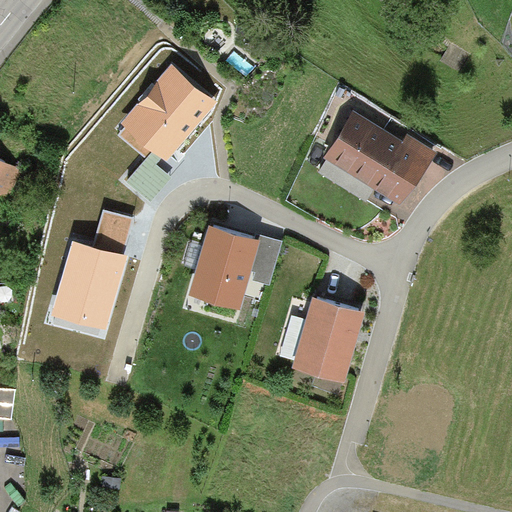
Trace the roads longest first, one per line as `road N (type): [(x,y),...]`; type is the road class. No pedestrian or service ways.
road 1 (residential): [(401,263),(245,197),(202,190),(175,203),(164,223),(119,381)]
road 2 (residential): [(401,263),(351,435)]
road 3 (residential): [(511,156),(476,169),(430,207),(401,263)]
